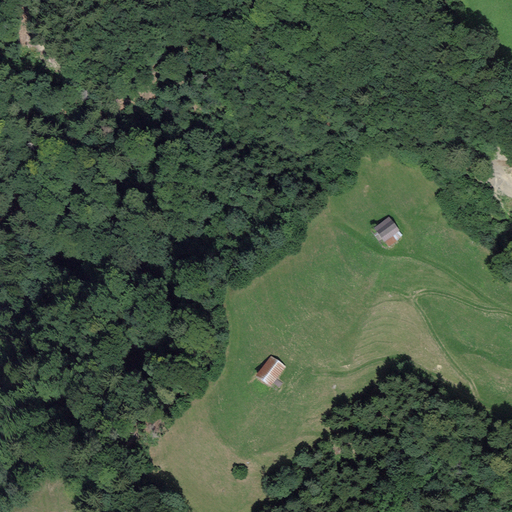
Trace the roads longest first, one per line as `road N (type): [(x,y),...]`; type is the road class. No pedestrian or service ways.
road 1 (track): [(511,417),(406,359),(315,372)]
road 2 (track): [(499,308),(434,291),(415,300),(475,385),(472,397)]
road 3 (track): [(511,312),(438,264),(383,251),(343,226)]
